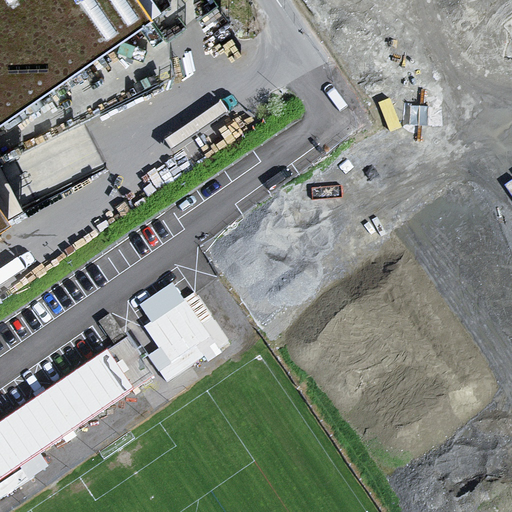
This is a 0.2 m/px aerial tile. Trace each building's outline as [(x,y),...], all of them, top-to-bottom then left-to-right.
[(0,0),(0,229),(20,216),(0,190),(0,125),(157,13),(147,0),(0,0)] [(436,0),(446,14),(467,0),(436,0)] [(367,211),(342,172),(289,205),(315,245),(367,211)] [(233,322),(208,286),(173,310),(192,338),(155,364),(169,384),(207,358),(200,348),(210,341),(208,339),(233,322)] [(130,341),(0,429),(0,485),(157,379),(130,341)]
